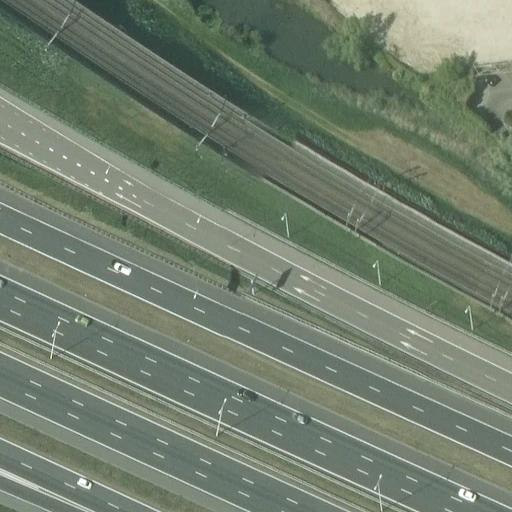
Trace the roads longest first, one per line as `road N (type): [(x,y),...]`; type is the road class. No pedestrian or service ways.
road 1 (motorway): [(511,391),(0,121)]
road 2 (motorway): [(511,454),(0,217)]
road 3 (motorway): [(474,511),(0,300)]
road 4 (track): [(134,0),(411,180)]
road 5 (motorway): [(0,377),(296,511)]
